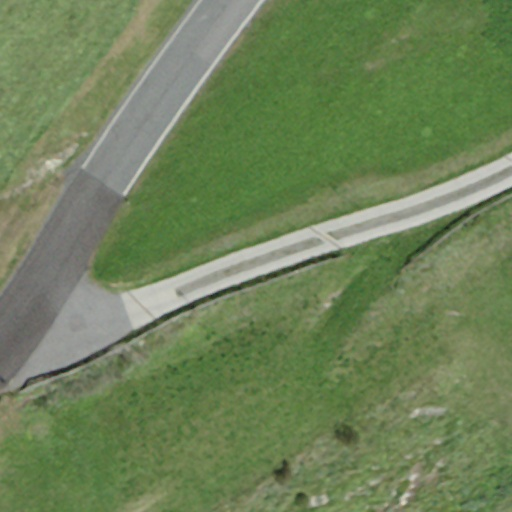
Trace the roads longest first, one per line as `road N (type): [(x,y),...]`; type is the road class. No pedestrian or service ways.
road 1 (track): [(0,374),(511,169)]
road 2 (unclassified): [(0,345),(253,0)]
